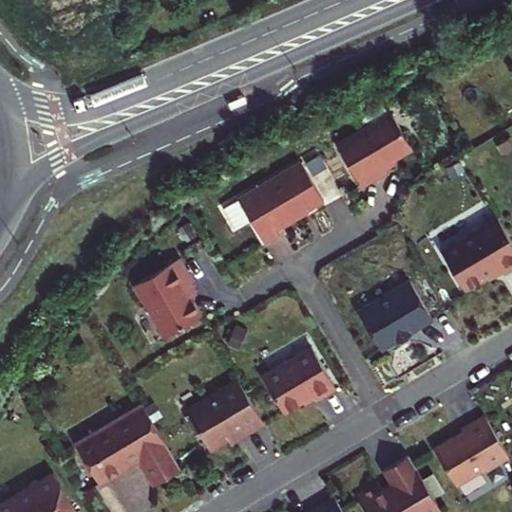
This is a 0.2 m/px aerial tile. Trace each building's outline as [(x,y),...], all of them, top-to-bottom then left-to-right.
[(392,114),(337,146),(361,186),(377,177),(386,171),(383,165),(412,149),(392,114)] [(318,153),(304,161),(327,202),(342,195),(331,175),(318,153)] [(238,199),(263,242),(278,233),(276,229),(293,219),(323,201),(301,162),(238,199)] [(511,267),(511,246),(495,218),(439,251),(463,290),(487,275),(499,268),(502,274),(511,267)] [(177,259),(133,285),(164,337),(200,315),(190,298),(183,287),(191,282),(177,259)] [(406,282),(355,312),(378,350),(411,330),(429,319),(406,282)] [(315,398),(335,386),(311,345),(262,375),(283,411),(301,400),(312,393),(315,398)] [(238,432),(261,418),(235,375),(184,406),(207,445),(226,434),(236,428),(238,432)] [(178,468),(140,403),(73,442),(97,482),(120,468),(137,459),(152,484),(178,468)] [(481,470),(509,457),(485,416),(462,430),(464,433),(460,435),(455,438),(453,437),(434,448),(455,485),(482,472),(481,470)] [(435,511),(439,510),(407,456),(389,466),(398,480),(392,484),(389,486),(385,480),(363,493),(373,511),(435,511)] [(75,511),(53,473),(40,480),(35,478),(28,482),(28,488),(0,503),(0,511),(75,511)] [(340,511),(335,503),(317,511),(340,511)]
